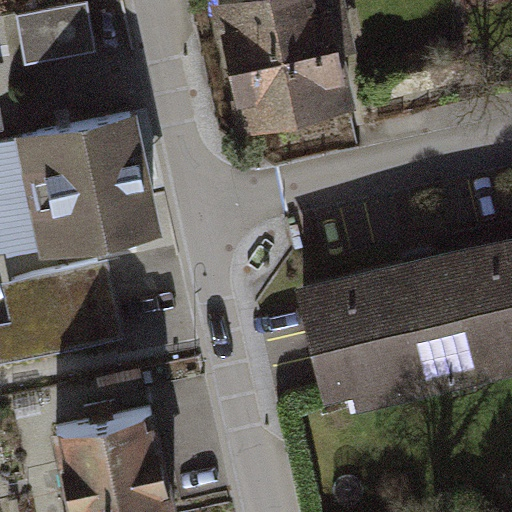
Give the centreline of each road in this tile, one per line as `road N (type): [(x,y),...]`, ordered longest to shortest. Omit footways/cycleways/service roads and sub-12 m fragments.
road 1 (residential): [(200,208),(511,149)]
road 2 (unclassified): [(271,511),(200,208)]
road 3 (unclassified): [(200,208),(155,0)]
